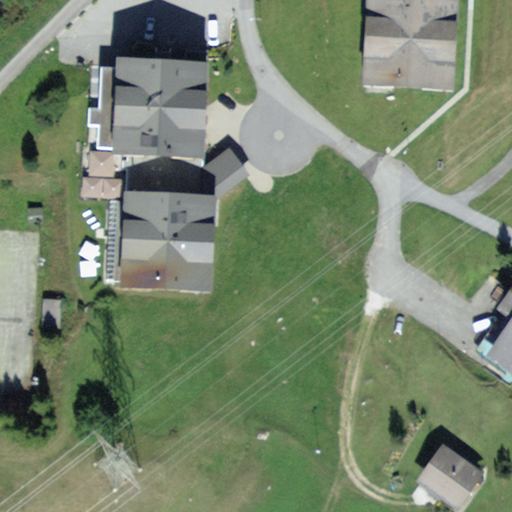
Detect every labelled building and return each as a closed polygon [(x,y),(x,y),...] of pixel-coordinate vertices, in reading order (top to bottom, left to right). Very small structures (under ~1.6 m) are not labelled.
[(373,0),(371,78),(446,81),(450,0),(446,0),(373,0)] [(96,60),(94,145),(124,146),(123,197),(105,197),(102,278),(213,281),(215,197),(216,176),(217,151),(205,150),(206,90),(207,64),(96,60)] [(510,321),(511,318),(511,287),(495,311),(510,321)] [(509,377),(511,379),(511,318),(510,321),(482,357),(509,377)] [(416,476),(454,502),(481,464),(464,452),(444,437),(416,476)]
